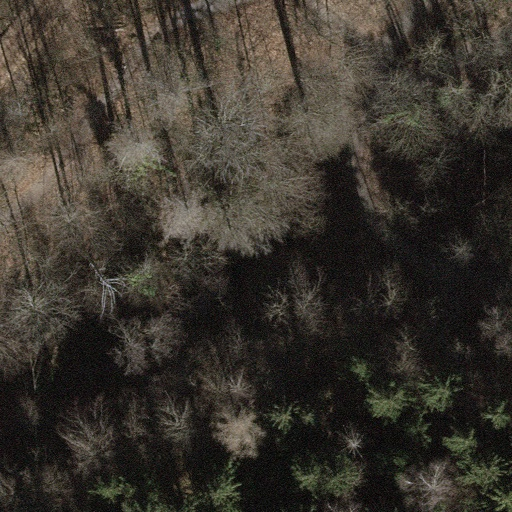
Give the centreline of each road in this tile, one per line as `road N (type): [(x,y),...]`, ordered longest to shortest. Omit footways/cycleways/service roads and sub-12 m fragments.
road 1 (track): [(511,277),(426,267),(382,249),(351,195),(346,162),(364,87)]
road 2 (track): [(364,87),(511,38)]
